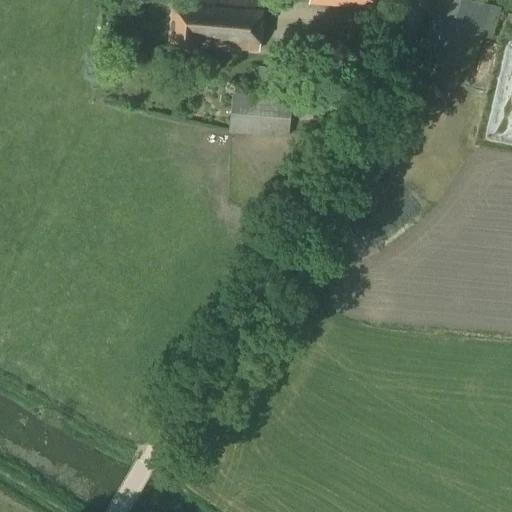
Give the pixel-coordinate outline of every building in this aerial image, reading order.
[(258,50),(262,0),(261,0),(170,0),(167,47),(195,49),(195,46),(258,50)] [(371,9),(371,0),(307,0),(307,5),(371,9)] [(489,3),(480,35),(492,38),(501,7),(489,3)] [(431,21),(421,53),(470,68),(480,35),(431,21)] [(270,66),(257,65),(256,79),(269,79),(270,66)] [(267,95),(268,80),(252,79),(251,94),(229,92),(227,132),(286,136),(289,96),(267,95)]
